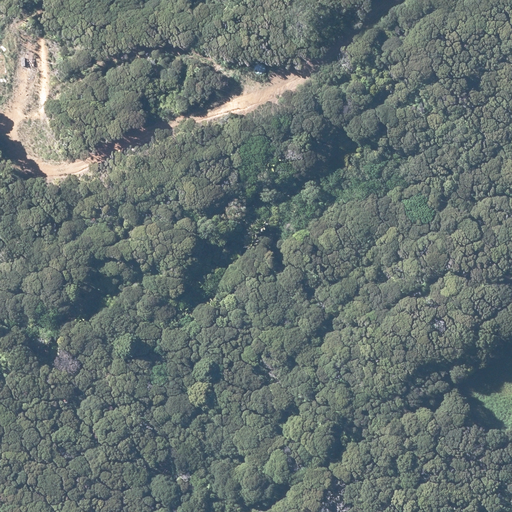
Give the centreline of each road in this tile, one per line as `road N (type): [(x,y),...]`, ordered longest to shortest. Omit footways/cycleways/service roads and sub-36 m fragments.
road 1 (track): [(391,0),(291,88),(176,120),(53,171),(0,128)]
road 2 (track): [(463,393),(265,511)]
